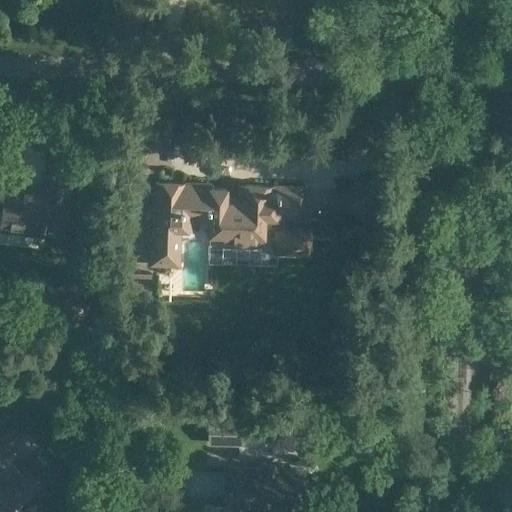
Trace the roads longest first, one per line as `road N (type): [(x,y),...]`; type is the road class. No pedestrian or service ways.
road 1 (residential): [(0,60),(458,76)]
road 2 (residential): [(452,511),(458,76)]
